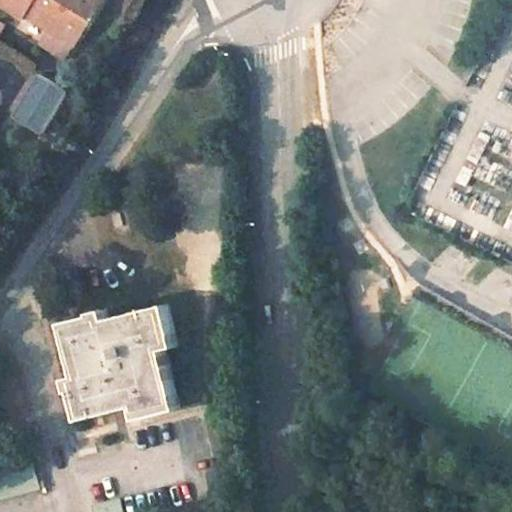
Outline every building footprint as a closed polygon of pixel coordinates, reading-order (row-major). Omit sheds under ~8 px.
[(6,0),(3,7),(25,20),(27,16),(45,29),(69,44),(96,0),(6,0)] [(45,29),(37,42),(60,58),(69,44),(45,29)] [(46,131),(66,85),(32,70),(12,116),(46,131)] [(96,321),(72,326),(84,376),(73,378),(78,397),(84,396),(90,418),(143,405),(146,415),(184,406),(170,347),(178,345),(169,304),(116,316),(114,308),(94,313),(96,321)] [(33,464),(0,472),(0,499),(39,490),(33,464)] [(126,511),(123,499),(94,506),(95,511),(126,511)]
